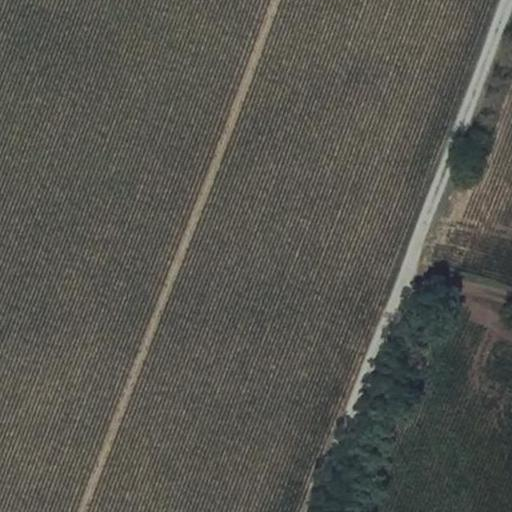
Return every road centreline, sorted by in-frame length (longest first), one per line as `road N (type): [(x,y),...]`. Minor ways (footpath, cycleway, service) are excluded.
road 1 (track): [(501,0),(312,511)]
road 2 (track): [(511,305),(476,292),(394,293)]
